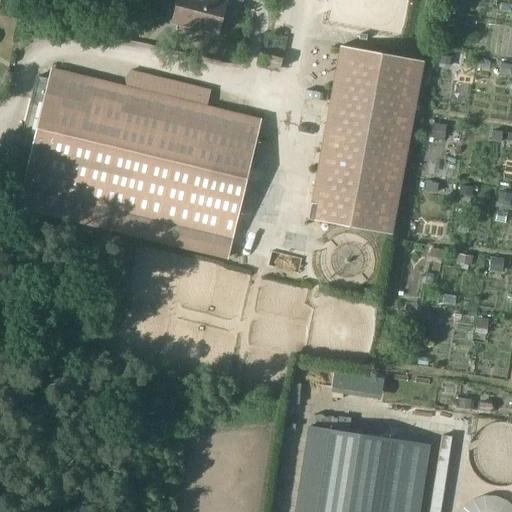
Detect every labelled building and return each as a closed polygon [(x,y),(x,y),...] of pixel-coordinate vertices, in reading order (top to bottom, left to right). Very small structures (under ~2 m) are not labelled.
[(178,0),(173,23),(174,23),(175,20),(199,26),(198,30),(199,30),(199,28),(218,33),(226,2),(219,0),(178,0)] [(308,219),(391,234),(423,61),(340,45),(308,219)] [(269,55),(267,65),(280,68),(282,58),(269,55)] [(32,148),(18,205),(228,256),(261,121),(51,70),(49,79),(37,76),(20,145),(32,148)] [(425,182),(423,190),(432,192),(433,183),(425,182)] [(309,425),(295,511),(317,511),(330,429),(309,425)] [(418,511),(429,444),(330,429),(317,511),(418,511)] [(443,434),(430,511),(440,511),(452,436),(443,434)]
